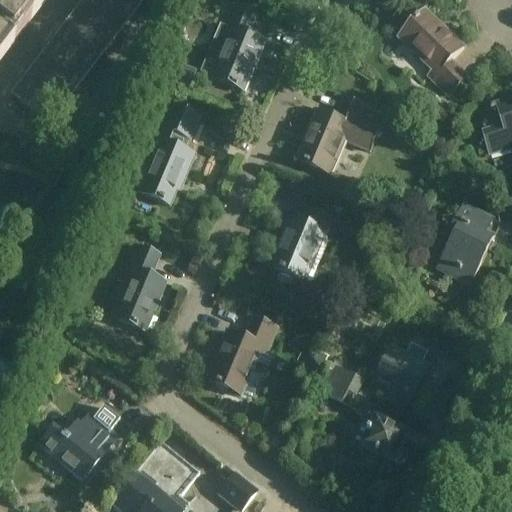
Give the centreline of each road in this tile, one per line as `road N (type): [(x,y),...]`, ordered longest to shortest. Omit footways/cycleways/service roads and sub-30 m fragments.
road 1 (residential): [(317,511),(158,398),(289,78),(346,0)]
road 2 (residential): [(407,511),(511,321)]
